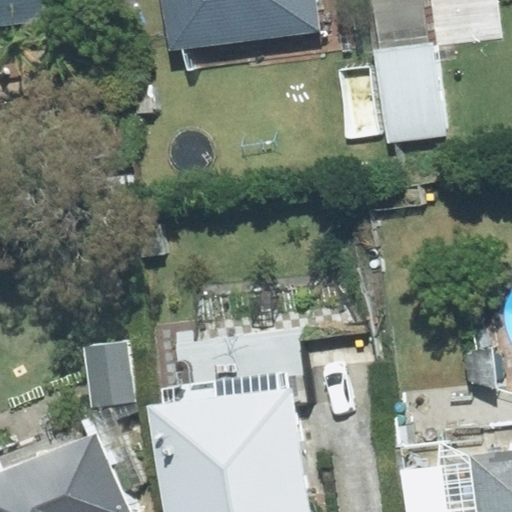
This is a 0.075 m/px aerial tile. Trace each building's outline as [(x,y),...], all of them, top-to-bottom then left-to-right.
[(0,0),(0,20),(89,7),(88,0),(0,0)] [(329,0),(178,0),(186,50),(333,28),(329,0)] [(432,0),(376,0),(397,138),(452,129),(432,0)] [(142,339),(85,342),(88,406),(145,404),(142,339)] [(324,511),(308,381),(166,400),(180,511),(324,511)] [(0,511),(151,511),(113,408),(0,449),(0,511)] [(511,511),(511,452),(487,455),(492,511),(511,511)]
